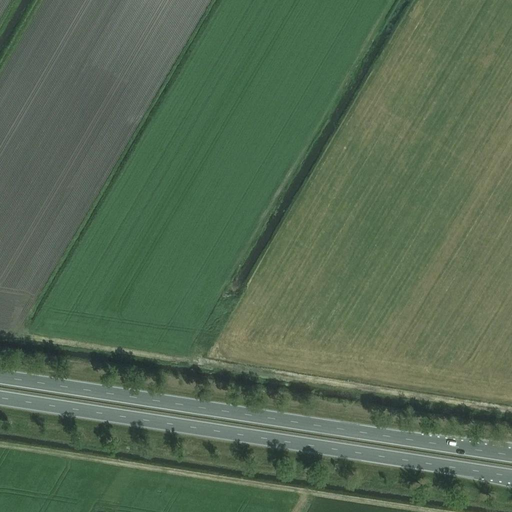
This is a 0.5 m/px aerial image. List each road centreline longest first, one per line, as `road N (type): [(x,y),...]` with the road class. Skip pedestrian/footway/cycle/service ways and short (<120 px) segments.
road 1 (trunk): [(0,397),(511,476)]
road 2 (trunk): [(511,454),(0,376)]
